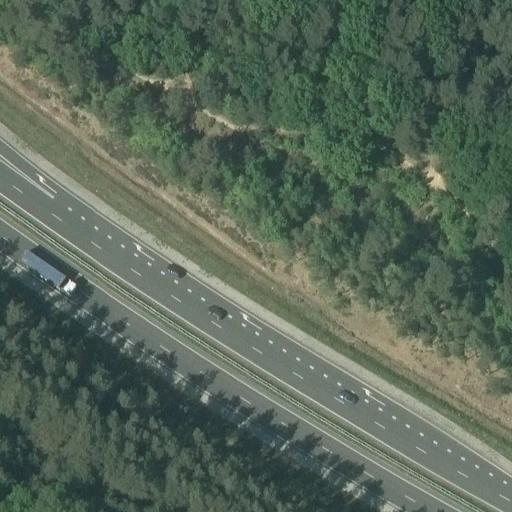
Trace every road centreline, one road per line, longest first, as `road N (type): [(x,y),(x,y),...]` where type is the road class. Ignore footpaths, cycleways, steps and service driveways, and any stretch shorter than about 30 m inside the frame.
road 1 (trunk): [(511,500),(47,211)]
road 2 (trunk): [(0,237),(249,405),(427,511)]
